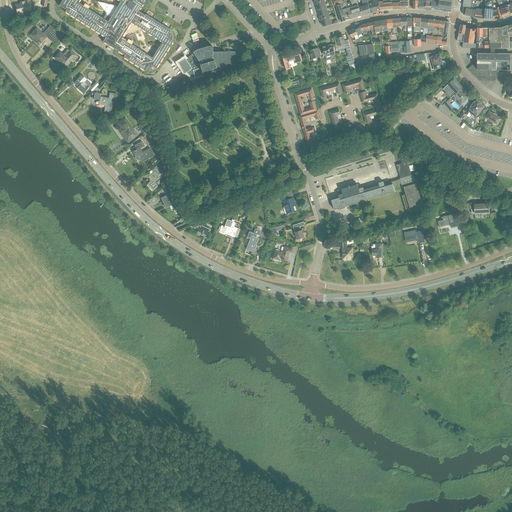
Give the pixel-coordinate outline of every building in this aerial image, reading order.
[(62,0),(59,5),(65,9),(65,8),(66,9),(65,11),(105,37),(103,41),(125,55),(123,57),(145,71),(148,65),(150,66),(151,65),(156,68),(173,41),(168,38),(169,36),(168,35),(171,30),(145,14),(145,15),(138,11),(143,4),(144,4),(145,4),(146,4),(146,3),(147,3),(147,2),(147,1),(147,0),(62,0)] [(347,4),(345,0),(339,0),(341,4),(335,5),(336,5),(341,22),(350,19),(362,15),(359,7),(357,0),(350,0),(351,2),(353,6),(347,8),(346,4),(347,4)] [(363,6),(359,7),(362,15),(370,12),(369,4),(368,2),(367,0),(361,0),(363,4),(363,6)] [(383,0),(384,1),(379,2),(380,10),(393,9),(392,0),(383,0)] [(392,0),(393,9),(401,9),(400,0),(392,0)] [(400,0),(401,9),(409,9),(408,0),(400,0)] [(418,0),(419,9),(425,9),(426,0),(418,0)] [(432,0),(431,9),(441,11),(442,9),(450,10),(451,0),(432,0)] [(479,1),(479,0),(464,0),(463,6),(464,6),(476,8),(477,8),(481,2),(480,1),(479,1)] [(500,7),(503,17),(511,12),(511,9),(510,0),(496,0),(500,7)] [(18,5),(16,5),(16,6),(17,6),(17,9),(18,9),(18,11),(22,10),(22,12),(26,11),(31,10),(30,5),(28,6),(28,3),(25,3),(24,1),(20,2),(21,4),(18,5)] [(370,12),(380,10),(379,2),(379,1),(369,4),(370,12)] [(493,19),(493,8),(492,1),(486,1),(485,9),(484,19),(493,19)] [(464,15),(475,17),(476,8),(464,6),(462,13),(464,15)] [(503,17),(500,7),(497,8),(497,7),(493,8),(493,19),(498,18),(503,17)] [(485,9),(477,8),(476,8),(475,17),(484,19),(485,9)] [(401,26),(401,18),(393,19),(394,31),(397,31),(397,26),(401,26)] [(421,40),(421,41),(427,42),(429,19),(421,18),(421,28),(425,28),(424,36),(421,35),(421,40)] [(393,19),(387,20),(388,24),(388,28),(388,30),(389,32),(392,31),(392,35),(398,34),(398,32),(397,32),(397,31),(394,31),(393,19)] [(427,42),(436,44),(438,36),(443,37),(444,33),(445,21),(440,21),(429,19),(427,42)] [(387,20),(380,21),(381,24),(382,31),(386,30),(386,32),(389,32),(388,30),(388,28),(388,24),(387,20)] [(438,36),(436,44),(446,45),(447,41),(443,41),(443,40),(442,40),(442,38),(445,38),(445,37),(447,37),(447,34),(448,28),(449,22),(445,21),(444,33),(443,37),(438,36)] [(374,22),(368,23),(368,24),(369,30),(372,30),(373,35),(375,35),(376,35),(376,32),(375,24),(374,22)] [(369,30),(368,23),(362,25),(360,26),(362,32),(366,31),(366,30),(369,29),(369,30)] [(457,41),(463,42),(466,27),(466,25),(461,24),(459,33),(457,39),(457,41)] [(49,40),(56,31),(50,26),(43,34),(37,28),(30,35),(35,40),(36,39),(38,41),(36,43),(39,45),(44,40),(43,39),(46,37),(49,40)] [(466,27),(463,42),(462,48),(476,48),(476,44),(474,43),(476,29),(473,28),(466,27)] [(505,36),(509,36),(509,27),(489,28),(489,36),(494,36),(494,39),(489,39),(490,42),(490,48),(510,48),(509,39),(505,39),(505,36)] [(358,37),(358,35),(355,28),(350,31),(352,37),(355,36),(355,37),(356,39),(359,38),(358,37)] [(343,37),(334,39),(336,44),(335,44),(337,51),(350,47),(348,40),(344,41),(343,37)] [(412,40),(400,42),(400,47),(403,46),(403,48),(405,48),(405,53),(411,52),(410,46),(413,45),(412,40)] [(396,45),(391,46),(391,49),(392,49),(392,52),(401,51),(400,47),(400,42),(396,42),(396,45)] [(332,44),(328,45),(328,44),(322,46),(327,61),(331,59),(332,62),(337,61),(332,44)] [(364,45),(359,45),(359,46),(360,50),(361,56),(363,55),(369,54),(369,58),(370,61),(365,62),(362,62),(362,65),(363,68),(377,66),(377,65),(373,44),(367,45),(364,45)] [(182,60),(177,63),(185,74),(187,72),(188,73),(188,74),(191,78),(203,75),(202,72),(206,70),(207,73),(211,72),(217,70),(218,69),(219,68),(238,62),(238,61),(238,52),(224,52),(223,52),(222,52),(212,52),(212,46),(208,46),(196,49),(192,52),(194,53),(186,59),(185,58),(182,60)] [(310,53),(312,59),(321,56),(318,47),(308,50),(309,54),(310,53)] [(70,51),(68,49),(63,55),(60,52),(55,58),(65,67),(76,56),(70,51)] [(439,52),(427,53),(421,55),(420,55),(417,55),(419,62),(426,60),(427,63),(430,62),(432,70),(443,66),(444,66),(445,65),(446,64),(446,63),(445,62),(445,61),(444,61),(443,61),(442,61),(439,52)] [(294,55),(290,56),(292,61),(296,59),(297,63),(303,61),(301,54),(294,56),(294,55)] [(349,63),(354,62),(355,61),(353,54),(346,56),(348,63),(349,63)] [(471,55),(466,58),(471,66),(475,72),(480,78),(486,84),(492,89),(500,79),(495,74),(490,70),(486,64),(482,59),(488,59),(488,54),(479,54),(479,55),(471,55)] [(292,61),(290,56),(283,58),(287,70),(291,68),(289,61),(292,61)] [(90,85),(91,84),(81,75),(74,83),(79,87),(78,88),(83,93),(88,88),(90,89),(92,92),(98,85),(96,82),(92,87),(90,85)] [(362,79),(352,82),(354,88),(356,87),(356,86),(359,85),(360,89),(365,88),(362,79)] [(445,87),(443,89),(446,93),(451,98),(453,96),(452,95),(453,94),(455,92),(453,91),(459,85),(454,79),(445,87)] [(104,82),(98,87),(100,90),(105,86),(104,86),(106,84),(104,82)] [(354,88),(352,82),(343,84),(345,94),(350,92),(349,88),(351,87),(352,88),(354,88)] [(339,83),(330,86),(331,92),(334,91),(333,90),(336,89),(337,94),(342,92),(339,83)] [(453,94),(452,95),(453,96),(454,95),(461,104),(462,103),(463,103),(466,100),(465,100),(469,97),(461,88),(462,88),(459,85),(453,91),(455,92),(453,94)] [(331,92),(330,86),(320,88),(323,98),(327,96),(326,92),(329,91),(329,92),(331,92)] [(312,88),(303,91),(304,95),(308,94),(309,97),(308,97),(309,100),(315,98),(312,88)] [(303,91),(295,93),(298,103),(298,104),(302,102),(304,101),(304,98),(301,99),(301,96),(304,95),(303,91)] [(363,102),(371,100),(369,96),(366,96),(365,94),(367,93),(366,91),(360,93),(363,102)] [(110,93),(109,98),(101,97),(101,94),(95,93),(94,99),(100,100),(99,105),(105,106),(104,112),(111,113),(113,99),(116,99),(117,94),(110,93)] [(373,102),(374,105),(380,103),(377,93),(369,96),(371,100),(374,99),(375,102),(373,102)] [(311,107),(307,108),(309,113),(317,110),(314,101),(310,102),(311,107)] [(484,115),(488,109),(484,106),(483,107),(480,104),(480,103),(477,101),(475,103),(474,103),(471,107),(472,107),(468,112),(475,117),(477,115),(478,115),(480,112),(484,115)] [(302,102),(298,104),(298,105),(301,115),(309,113),(307,108),(304,109),(302,102)] [(377,109),(372,111),(374,115),(383,113),(380,103),(374,105),(375,107),(376,107),(377,109)] [(330,112),(333,121),(338,120),(338,117),(336,118),(336,115),(340,114),(339,109),(330,112)] [(317,110),(309,113),(310,117),(315,116),(316,119),(321,118),(318,110),(317,110)] [(374,115),(372,111),(363,113),(366,123),(372,121),(371,119),(370,119),(369,116),(374,115)] [(486,118),(497,125),(501,118),(489,112),(486,118)] [(301,115),(299,115),(300,118),(302,124),(306,122),(305,119),(310,117),(309,113),(301,115)] [(125,118),(117,124),(118,126),(120,128),(118,129),(125,139),(129,136),(131,139),(137,135),(127,120),(125,118)] [(335,131),(344,128),(343,124),(339,125),(338,122),(339,122),(338,120),(333,121),(335,131)] [(343,124),(344,128),(346,133),(356,130),(355,126),(349,127),(348,125),(350,124),(350,122),(343,124)] [(142,124),(138,126),(143,133),(146,131),(142,124)] [(303,130),(306,139),(312,138),(311,135),(310,136),(309,133),(314,132),(314,130),(313,127),(303,130)] [(322,140),(317,142),(318,146),(328,144),(325,135),(321,137),(322,140)] [(312,138),(306,139),(309,149),(318,146),(317,142),(312,143),(312,140),(313,140),(312,138)] [(133,152),(139,163),(153,155),(150,149),(142,153),(140,149),(144,146),(142,142),(135,146),(137,150),(133,152)] [(339,197),(331,199),(334,210),(395,192),(394,186),(401,183),(403,188),(404,187),(406,194),(402,196),(406,209),(410,208),(410,207),(422,204),(416,183),(413,174),(411,175),(408,166),(408,164),(407,161),(406,162),(397,165),(397,167),(398,167),(401,178),(400,178),(400,179),(392,181),(384,184),(384,183),(384,181),(379,183),(379,184),(380,185),(364,190),(364,189),(363,187),(359,189),(358,184),(342,189),(343,193),(341,194),(339,195),(339,196),(339,197)] [(157,166),(155,167),(151,170),(153,173),(148,177),(151,181),(147,184),(153,191),(158,186),(155,183),(160,178),(158,175),(162,172),(157,166)] [(162,198),(166,208),(175,203),(172,197),(174,197),(169,188),(166,189),(169,195),(162,198)] [(292,203),(295,202),(294,198),(288,199),(287,194),(281,196),(282,202),(284,201),(288,214),(295,212),(292,203)] [(485,213),(489,213),(489,204),(474,205),(474,203),(465,204),(466,209),(474,208),(475,213),(476,213),(476,214),(480,213),(484,212),(485,213)] [(451,226),(458,225),(456,214),(442,217),(443,220),(442,220),(438,221),(440,226),(448,225),(448,224),(450,223),(451,226)] [(236,223),(234,223),(235,220),(233,219),(232,222),(228,220),(225,227),(222,226),(220,232),(235,237),(238,228),(234,227),(236,223)] [(209,232),(210,229),(201,224),(199,221),(192,225),(194,228),(196,227),(199,228),(197,232),(205,236),(207,231),(209,232)] [(294,229),(297,238),(296,239),(295,241),(300,243),(301,238),(304,237),(302,230),(301,230),(300,227),(305,226),(304,222),(293,225),(294,229)] [(276,235),(276,234),(279,236),(280,235),(277,233),(277,232),(276,227),(269,230),(269,232),(272,233),(276,235)] [(259,235),(261,231),(255,229),(254,233),(250,231),(247,237),(250,239),(246,249),(254,252),(259,239),(257,237),(258,235),(259,235)] [(410,232),(410,235),(405,236),(406,242),(407,242),(406,241),(415,240),(415,241),(418,240),(418,243),(425,242),(423,230),(417,232),(416,230),(410,232)] [(352,248),(348,248),(347,240),(343,241),(344,259),(353,258),(352,248)] [(376,244),(376,249),(372,249),(373,256),(376,256),(376,257),(383,257),(382,243),(376,244)] [(283,250),(283,251),(282,252),(276,250),(273,258),(280,260),(281,259),(283,260),(287,261),(290,252),(293,253),(295,247),(291,246),(291,249),(282,247),(281,250),(283,250)]
